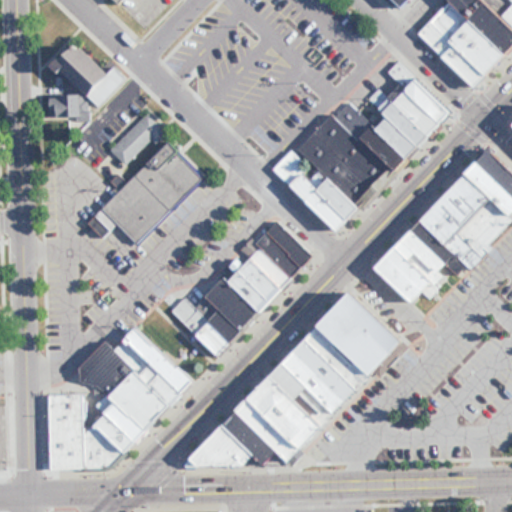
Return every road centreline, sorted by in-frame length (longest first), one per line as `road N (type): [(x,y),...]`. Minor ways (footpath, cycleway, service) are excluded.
road 1 (primary): [(127,490),(511,84)]
road 2 (residential): [(26,492),(17,0)]
road 3 (tertiary): [(26,492),(511,480)]
road 4 (residential): [(347,259),(75,0)]
road 5 (residential): [(480,116),(363,0)]
road 6 (residential): [(347,259),(438,344)]
